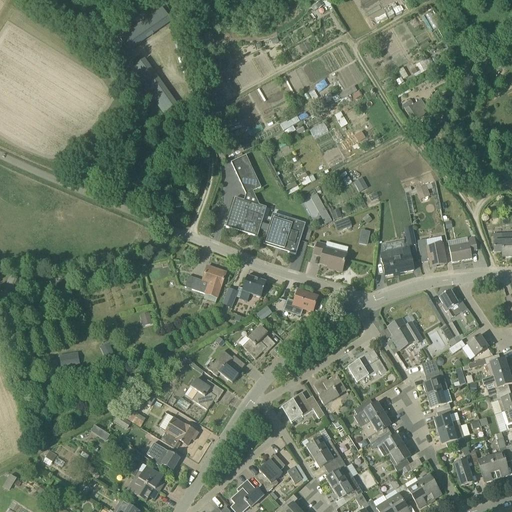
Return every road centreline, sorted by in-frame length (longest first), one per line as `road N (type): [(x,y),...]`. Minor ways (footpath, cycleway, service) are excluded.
road 1 (track): [(497,274),(469,210),(353,49)]
road 2 (unclassified): [(191,237),(214,176),(187,0)]
road 3 (unclassified): [(191,237),(0,155)]
road 4 (residential): [(461,511),(425,453),(404,377),(374,331)]
road 5 (unclassified): [(356,309),(329,288),(191,237)]
road 6 (residential): [(262,401),(374,331)]
road 7 (unclassified): [(256,391),(310,338),(356,309)]
road 8 (unclassified): [(189,497),(256,391)]
road 9 (unclassified): [(189,497),(207,504),(280,429)]
